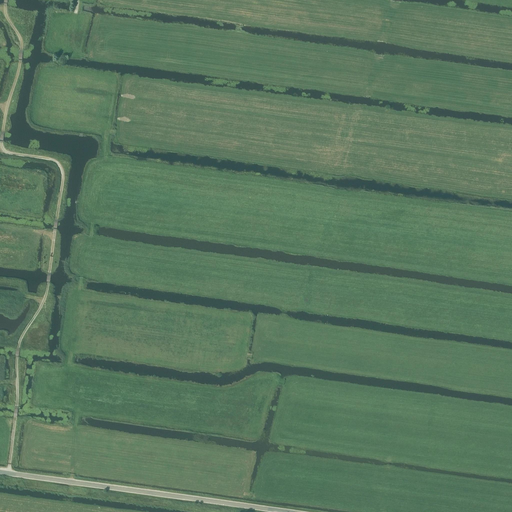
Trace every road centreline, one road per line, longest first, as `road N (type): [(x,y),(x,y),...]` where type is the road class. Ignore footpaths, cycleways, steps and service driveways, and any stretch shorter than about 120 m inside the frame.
road 1 (track): [(107,131),(68,367),(78,406),(71,482)]
road 2 (tertiary): [(285,511),(0,472)]
road 3 (track): [(76,0),(59,70),(107,131),(137,135)]
road 4 (track): [(4,6),(21,48),(2,129)]
road 5 (track): [(0,143),(6,152),(59,164),(56,219)]
